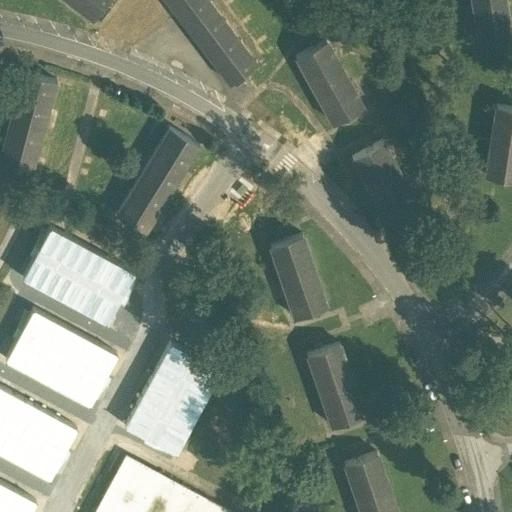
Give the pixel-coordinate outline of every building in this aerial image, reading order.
[(70,0),(93,17),(105,0),(70,0)] [(255,60),(213,0),(166,0),(223,82),(255,60)] [(506,0),(469,0),(475,38),(511,33),(506,0)] [(329,33),(294,49),(327,121),(362,105),(329,33)] [(20,67),(0,150),(0,168),(31,176),(56,76),(20,67)] [(511,174),(511,103),(495,100),(481,168),(511,174)] [(152,228),(196,138),(164,122),(119,212),(152,228)] [(384,135),(350,152),(377,208),(411,192),(384,135)] [(0,240),(11,217),(0,211),(0,240)] [(291,314),(328,302),(304,230),(268,242),(291,314)] [(88,288),(54,341),(222,449),(256,396),(88,288)] [(341,339),(303,350),(323,417),(361,405),(341,339)] [(0,433),(0,511),(76,511),(126,413),(33,367),(0,433)] [(397,511),(380,448),(342,459),(357,511),(397,511)] [(234,511),(237,506),(121,453),(93,511),(234,511)]
